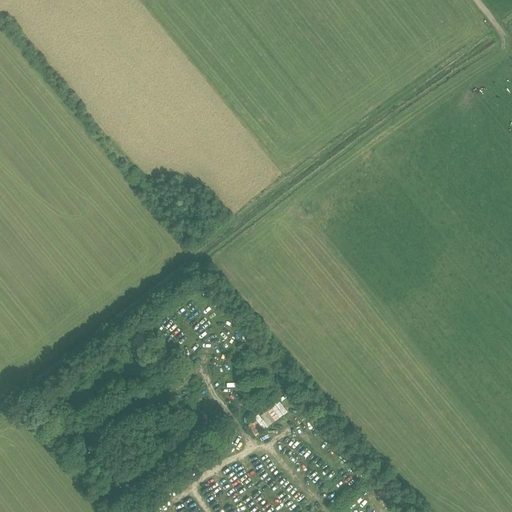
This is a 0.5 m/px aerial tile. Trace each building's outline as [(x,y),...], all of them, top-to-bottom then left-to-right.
[(220,320),(220,323),(225,323),(226,331),(234,330),(232,322),(228,323),(227,316),(223,317),(222,310),(215,312),(216,316),(208,317),(209,322),(220,320)] [(240,333),(246,329),(242,324),(236,328),(240,333)] [(173,329),(177,334),(184,330),(181,325),(173,329)] [(198,346),(196,347),(194,342),(183,348),(190,360),(202,354),(198,346)] [(218,371),(226,368),(223,363),(216,367),(218,371)] [(243,372),(251,374),(254,366),(246,363),(243,372)] [(226,389),(223,380),(218,381),(221,391),(226,389)] [(275,419),(288,409),(279,397),(266,408),(275,419)] [(212,412),(221,422),(227,417),(218,407),(212,412)] [(265,408),(256,415),(265,427),(274,421),(265,408)] [(306,430),(299,433),(302,442),(309,439),(306,430)] [(320,457),(326,450),(322,447),(316,453),(320,457)] [(332,452),(326,458),(331,464),(337,459),(332,452)] [(328,469),(325,474),(333,479),(336,474),(328,469)] [(250,480),(238,489),(247,499),(250,497),(246,492),(255,485),(250,480)] [(158,495),(161,500),(169,496),(166,491),(158,495)] [(363,497),(367,503),(375,498),(371,493),(363,497)] [(252,511),(255,511),(259,505),(254,502),(250,511),(252,511)]
